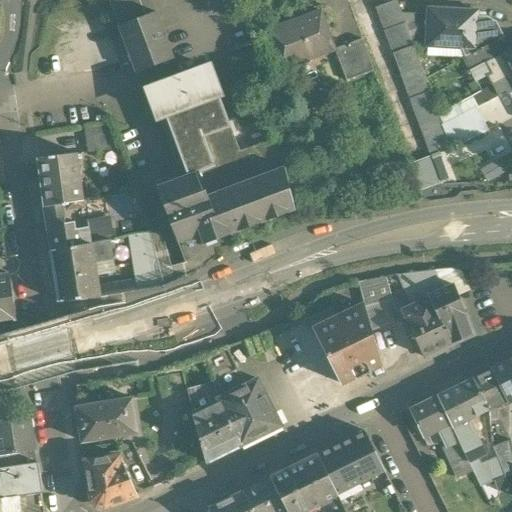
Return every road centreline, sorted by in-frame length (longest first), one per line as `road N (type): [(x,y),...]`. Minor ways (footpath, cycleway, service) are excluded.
road 1 (secondary): [(511,220),(371,243),(0,360)]
road 2 (residential): [(0,87),(65,511)]
road 3 (residential): [(374,404),(143,511)]
road 4 (residential): [(511,338),(374,404)]
road 5 (residential): [(374,404),(427,511)]
